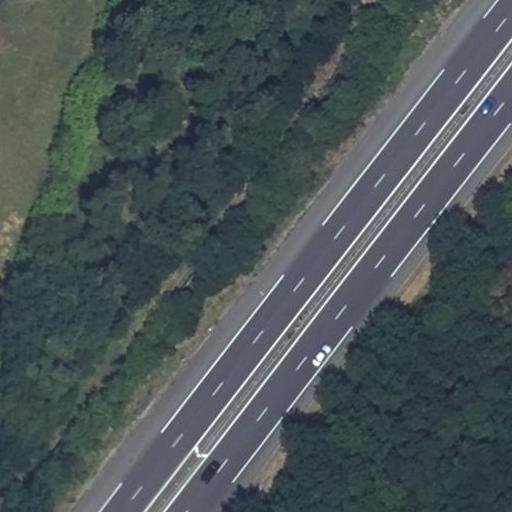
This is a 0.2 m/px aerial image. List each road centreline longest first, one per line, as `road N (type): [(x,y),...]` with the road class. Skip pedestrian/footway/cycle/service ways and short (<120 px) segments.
road 1 (motorway): [(511,9),(123,511)]
road 2 (motorway): [(186,511),(511,91)]
